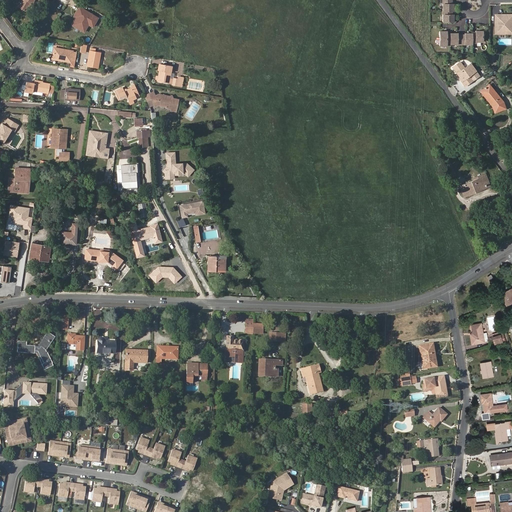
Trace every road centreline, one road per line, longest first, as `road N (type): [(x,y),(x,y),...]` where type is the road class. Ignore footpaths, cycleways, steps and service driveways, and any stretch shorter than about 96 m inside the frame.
road 1 (tertiary): [(448,286),(372,308),(73,298),(0,304)]
road 2 (residential): [(454,511),(470,395),(448,286)]
road 3 (residential): [(380,0),(511,179)]
road 4 (residential): [(137,482),(14,463)]
road 5 (residential): [(137,66),(107,81),(41,69),(26,56)]
